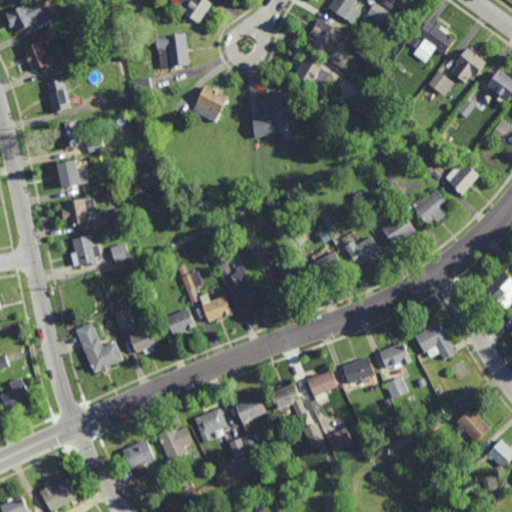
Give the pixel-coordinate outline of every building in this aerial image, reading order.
[(29,9),(39,3),(44,13),(34,18),(36,22),(18,32),(15,26),(11,28),(8,22),(11,20),(3,7),(17,0),(23,0),(27,4),(29,9)] [(145,8),(138,4),(138,3),(135,1),(135,0),(145,0),(149,2),(145,8)] [(200,23),(178,8),(183,0),(208,0),(213,3),(200,23)] [(354,24),(329,6),(333,0),(360,0),(361,10),(363,11),(354,24)] [(383,0),(382,3),(397,13),(405,0),(383,0)] [(387,23),(384,21),(379,28),(365,19),(374,5),(391,17),(387,23)] [(51,26),(47,18),(59,11),(63,19),(51,26)] [(346,38),(350,31),(366,42),(362,49),(349,40),(342,52),(351,58),(344,69),(325,57),(326,56),(305,44),(320,19),(344,33),(342,36),(346,38)] [(436,26),(437,25),(441,28),(443,25),(451,32),(450,34),(460,41),(448,57),(443,53),(442,55),(438,52),(439,50),(438,49),(427,63),(415,54),(425,41),(418,35),(429,21),(436,26)] [(191,65),(187,66),(187,68),(169,70),(169,73),(164,74),(164,69),(161,69),(158,49),(157,49),(155,37),(187,33),(191,65)] [(417,49),(410,44),(416,36),(423,41),(417,49)] [(50,57),(52,56),(55,62),(52,64),(51,64),(52,67),(47,69),(46,66),(35,71),(34,69),(33,69),(30,64),(32,64),(31,61),(28,62),(25,55),(28,54),(25,49),(42,41),(50,57)] [(353,49),(365,57),(370,50),(357,42),(353,49)] [(66,71),(59,50),(72,45),(80,66),(66,71)] [(482,52),(479,56),(489,63),(475,81),(471,78),(467,84),(462,80),(459,83),(456,80),(459,77),(453,72),(459,64),(457,63),(469,48),(471,49),(474,45),(482,52)] [(331,74),(326,83),(324,82),(318,91),(294,76),(298,69),(295,67),(298,61),(302,64),(306,58),(331,74)] [(511,102),(489,85),(500,70),(511,79),(511,102)] [(445,96),(430,84),(441,71),(456,83),(445,96)] [(137,99),(133,81),(150,77),(154,95),(137,99)] [(53,112),(48,94),(51,93),(48,82),(65,78),(73,107),(53,112)] [(212,88),(214,85),(223,90),(222,93),(230,98),(228,100),(229,101),(227,104),(226,104),(216,122),(193,110),(206,85),(212,88)] [(256,138),(254,118),(266,112),(260,101),(282,89),(291,106),(270,117),(277,132),(256,138)] [(376,122),(356,107),(366,92),(387,108),(376,122)] [(467,119),(458,111),(468,99),(477,107),(467,119)] [(511,134),(506,142),(493,133),(503,120),(511,126),(511,134)] [(71,148),(71,147),(63,150),(59,134),(60,134),(58,126),(77,121),(83,145),(71,148)] [(89,153),(86,141),(103,137),(106,148),(89,153)] [(127,159),(125,151),(132,149),(134,158),(127,159)] [(430,176),(418,165),(426,156),(438,168),(430,176)] [(83,186),(78,187),(78,188),(73,189),(72,187),(63,189),(62,182),(58,183),(56,171),(60,171),(58,164),(78,160),(83,186)] [(387,183),(378,172),(390,162),(399,173),(387,183)] [(482,176),(465,195),(447,178),(459,165),(464,169),(468,164),(482,176)] [(371,194),(365,197),(370,206),(361,211),(353,197),(362,192),(363,193),(368,189),(371,194)] [(451,206),(446,211),(449,215),(440,223),(437,220),(430,225),(427,222),(426,222),(423,218),(424,218),(413,205),(422,198),(425,201),(438,190),(451,206)] [(90,223),(70,227),(69,220),(64,221),(62,209),(66,208),(65,202),(86,198),(90,223)] [(116,223),(113,209),(128,206),(130,220),(116,223)] [(329,230),(321,217),(330,211),(338,224),(329,230)] [(418,232),(394,247),(381,226),(387,222),(389,225),(407,214),(418,232)] [(297,249),(289,235),(298,230),(306,243),(297,249)] [(95,246),(100,244),(103,256),(98,257),(99,264),(89,266),(89,264),(75,267),(72,253),(75,252),(72,240),(92,234),(95,246)] [(383,253),(377,257),(378,259),(372,262),(371,260),(359,267),(346,247),(349,245),(347,243),(351,240),(353,243),(355,241),(358,246),(373,236),(383,253)] [(115,263),(111,247),(126,242),(131,258),(115,263)] [(264,247),(266,246),(273,261),(261,267),(255,252),(260,249),(259,247),(263,246),(264,247)] [(204,261),(201,254),(209,250),(212,257),(204,261)] [(254,289),(264,284),(271,300),(247,310),(232,276),(237,274),(235,271),(223,277),(216,262),(230,256),(230,254),(237,251),(244,267),(254,289)] [(323,284),(312,265),(337,251),(347,270),(323,284)] [(182,275),(178,267),(185,264),(189,272),(182,275)] [(293,271),(300,268),(308,284),(285,295),(280,284),(277,286),(275,281),(283,277),(279,269),(290,264),(293,271)] [(187,291),(182,277),(198,270),(204,285),(187,291)] [(511,277),(511,314),(488,290),(497,280),(494,277),(497,274),(500,277),(506,271),(511,277)] [(152,299),(149,292),(154,289),(157,297),(152,299)] [(219,321),(218,320),(210,323),(203,306),(226,296),(234,315),(219,321)] [(120,328),(114,312),(129,307),(135,323),(120,328)] [(174,336),(167,317),(190,308),(197,327),(174,336)] [(104,346),(117,341),(125,360),(111,366),(112,369),(104,373),(103,370),(96,373),(77,329),(93,322),(104,346)] [(456,353),(443,360),(440,353),(431,358),(428,353),(425,354),(415,335),(440,322),(456,353)] [(154,347),(156,351),(147,354),(145,350),(138,353),(134,345),(132,346),(129,338),(132,337),(131,335),(154,326),(161,344),(154,347)] [(407,348),(408,348),(414,362),(396,369),(395,366),(387,369),(381,353),(404,343),(407,348)] [(351,388),(343,366),(369,356),(376,374),(355,382),(356,386),(351,388)] [(0,369),(0,359),(6,357),(9,367),(0,369)] [(339,386),(315,396),(307,378),(319,373),(319,374),(332,369),(339,386)] [(394,398),(386,383),(402,375),(410,390),(394,398)] [(35,404),(10,416),(1,396),(3,395),(1,390),(9,386),(10,389),(12,388),(10,383),(22,377),(35,404)] [(421,387),(418,381),(425,378),(427,385),(421,387)] [(307,412),(298,416),(293,403),(278,409),(271,392),(295,383),(307,412)] [(268,411),(248,419),(250,422),(244,424),(236,405),(242,402),(241,400),(247,398),(248,400),(261,395),(268,411)] [(205,443),(195,418),(221,407),(229,427),(210,434),(213,440),(205,443)] [(476,442),(465,430),(461,433),(457,428),(461,424),(458,421),(474,407),(492,428),(476,442)] [(328,449),(321,452),(319,446),(312,448),(304,427),(318,421),(327,443),(326,443),(328,449)] [(430,439),(423,431),(435,422),(441,430),(430,439)] [(336,451),(328,435),(347,426),(354,443),(336,451)] [(193,443),(186,446),(188,453),(171,461),(159,434),(168,430),(169,432),(178,428),(179,430),(186,427),(193,443)] [(249,454),(242,438),(251,434),(258,450),(249,454)] [(235,456),(230,442),(241,438),(246,452),(235,456)] [(511,445),(511,444),(511,445),(511,460),(505,469),(493,459),(492,460),(489,457),(491,455),(490,454),(503,438),(511,445)] [(137,479),(124,450),(148,439),(157,458),(146,463),(150,473),(137,479)] [(472,465),(466,458),(476,449),(482,457),(472,465)] [(333,474),(332,466),(340,465),(340,473),(333,474)] [(253,483),(251,477),(256,474),(259,480),(253,483)] [(79,497),(57,510),(57,511),(54,511),(53,511),(51,511),(40,491),(52,484),(53,486),(68,478),(79,497)] [(511,486),(502,499),(501,498),(499,500),(495,497),(497,495),(494,492),(505,480),(511,486)] [(339,511),(327,511),(326,496),(342,494),(345,511),(339,511)] [(30,511),(4,511),(1,505),(9,502),(8,500),(12,498),(13,500),(23,495),(30,511)]
